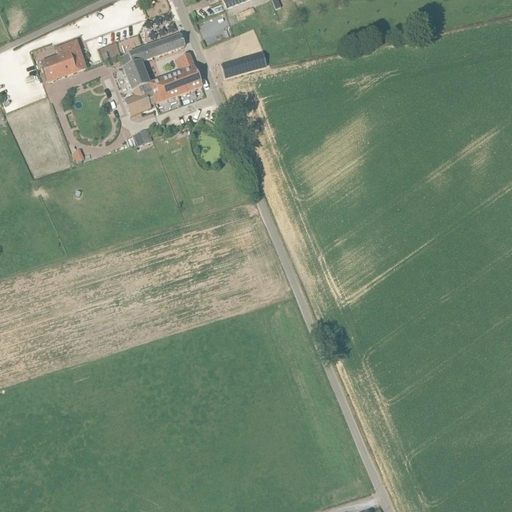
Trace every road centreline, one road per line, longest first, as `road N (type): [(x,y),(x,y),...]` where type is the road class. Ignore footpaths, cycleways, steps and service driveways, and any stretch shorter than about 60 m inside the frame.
road 1 (unclassified): [(388,511),(176,0)]
road 2 (unclassified): [(109,0),(0,51)]
